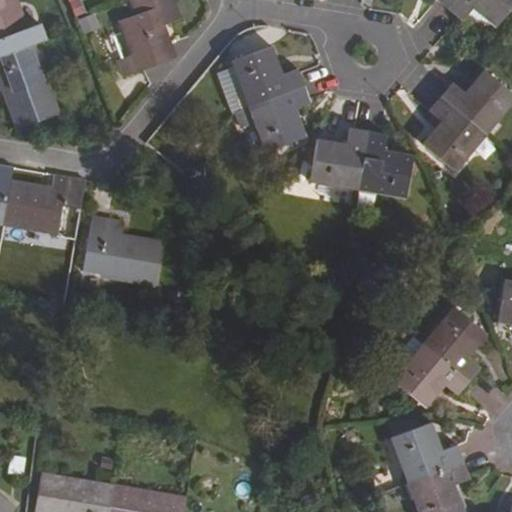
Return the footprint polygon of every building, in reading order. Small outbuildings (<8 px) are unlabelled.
[(0,0),(0,57),(8,54),(1,38),(26,29),(15,0),(0,0)] [(123,75),(175,56),(163,23),(181,16),(174,0),(131,0),(136,14),(120,19),(132,53),(116,58),(123,75)] [(495,25),(511,4),(511,0),(453,0),(448,6),(463,19),(473,6),(495,25)] [(232,59),(248,104),(304,84),(298,68),(282,73),(272,44),(232,59)] [(20,127),(57,114),(33,45),(8,54),(0,57),(0,90),(5,89),(20,127)] [(453,82),(441,96),(486,133),(511,101),(511,93),(484,70),(465,93),(453,82)] [(309,101),(304,84),(248,104),(236,111),(242,127),(257,121),(268,149),(305,135),(295,107),(309,101)] [(455,170),(486,133),(441,96),(430,110),(442,120),(423,143),(455,170)] [(350,127),(347,143),(318,138),(310,180),(358,188),(368,129),(350,127)] [(383,149),(385,133),(368,129),(358,188),(405,196),(412,154),(383,149)] [(9,182),(11,167),(0,165),(0,222),(2,223),(9,182)] [(79,209),(85,179),(54,173),(51,190),(9,182),(2,223),(57,232),(62,206),(79,209)] [(92,216),(81,271),(154,284),(161,244),(120,237),(123,221),(92,216)] [(511,280),(504,279),(496,322),(511,324),(511,280)] [(467,355),(486,333),(453,305),(423,342),(468,379),(480,366),(467,355)] [(423,342),(411,333),(381,369),(392,379),(423,342)] [(443,384),(456,394),(468,379),(423,342),(392,379),(425,407),(443,384)] [(390,436),(407,481),(462,460),(456,443),(440,449),(430,421),(390,436)] [(468,478),(462,460),(407,481),(418,511),(459,511),(462,511),(452,484),(456,482),(468,478)] [(107,511),(112,488),(40,475),(32,511),(107,511)] [(466,508),(456,482),(452,484),(462,510),(466,508)] [(181,511),(183,500),(112,488),(107,511),(181,511)] [(13,511),(17,508),(0,494),(0,511),(13,511)]
